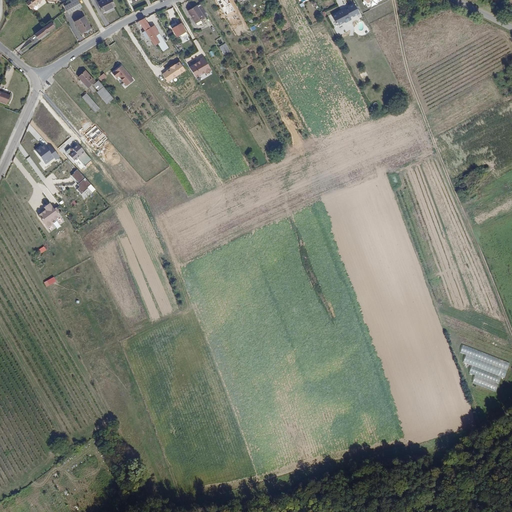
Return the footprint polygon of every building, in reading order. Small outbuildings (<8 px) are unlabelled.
[(29,0),(25,4),(29,10),(42,0),(44,0),(46,2),(55,3),(56,0),(29,0)] [(65,6),(69,15),(82,8),(77,0),(69,0),(70,0),(71,3),(65,6)] [(111,0),(101,0),(97,2),(102,13),(115,6),(111,0)] [(198,5),(205,18),(208,16),(200,3),(198,5)] [(198,5),(188,11),(194,22),(196,22),(197,25),(202,22),(201,20),(205,18),(198,5)] [(336,16),(332,18),(337,28),(345,24),(345,25),(351,22),(349,19),(352,18),(352,19),(359,16),(354,6),(348,10),(348,11),(346,12),(345,11),(344,12),(343,12),(336,15),(336,16)] [(74,22),(81,35),(91,28),(84,16),(74,22)] [(145,19),(138,22),(155,46),(157,43),(163,52),(169,48),(154,26),(151,28),(145,19)] [(55,28),(51,23),(34,36),(38,40),(55,28)] [(171,29),(176,37),(186,32),(181,23),(171,29)] [(180,41),(175,45),(180,52),(185,48),(180,41)] [(226,43),(219,47),(225,56),(231,52),(226,43)] [(202,62),(192,67),(197,77),(206,72),(207,74),(212,71),(204,56),(200,59),(202,62)] [(134,78),(121,64),(112,72),(116,76),(119,74),(127,84),(134,78)] [(85,70),(77,77),(87,88),(91,85),(95,82),(85,70)] [(104,73),(98,77),(101,81),(107,77),(104,73)] [(99,81),(94,85),(99,91),(97,92),(107,104),(114,99),(99,81)] [(0,93),(0,104),(6,107),(10,97),(0,93)] [(87,93),(81,97),(94,113),(100,109),(87,93)] [(45,145),(37,151),(47,164),(55,158),(45,145)] [(89,185),(75,169),(71,172),(72,173),(69,175),(76,184),(75,185),(77,187),(75,189),(79,195),(86,188),(85,188),(89,185)] [(45,209),(38,214),(47,227),(53,224),(52,223),(61,216),(50,202),(44,206),(45,209)] [(46,287),(57,282),(54,277),(44,283),(46,287)] [(476,375),(473,383),(497,391),(501,376),(505,377),(510,362),(463,346),(460,353),(466,355),(464,362),(472,365),(470,373),(476,375)]
